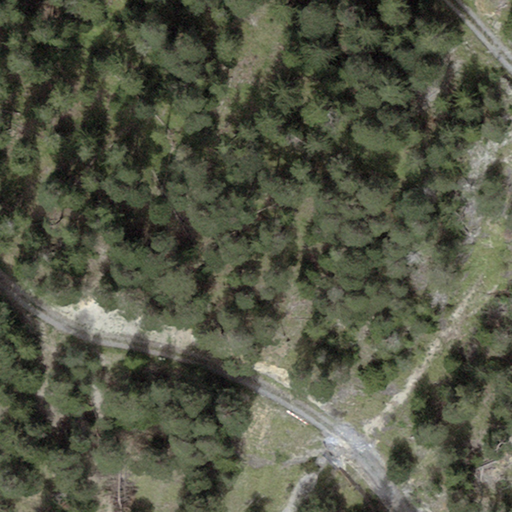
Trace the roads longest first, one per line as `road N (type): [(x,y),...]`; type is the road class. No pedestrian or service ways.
road 1 (track): [(410,511),(363,453),(265,368),(64,326),(0,267)]
road 2 (primary): [(87,511),(0,185)]
